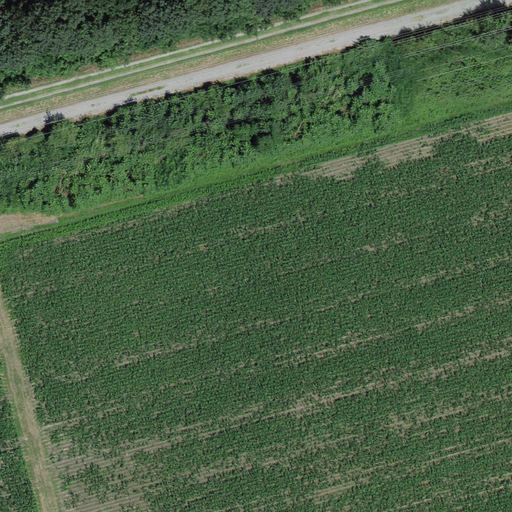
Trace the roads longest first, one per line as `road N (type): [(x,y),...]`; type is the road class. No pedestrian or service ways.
road 1 (track): [(511,0),(0,136)]
road 2 (track): [(0,112),(430,0)]
